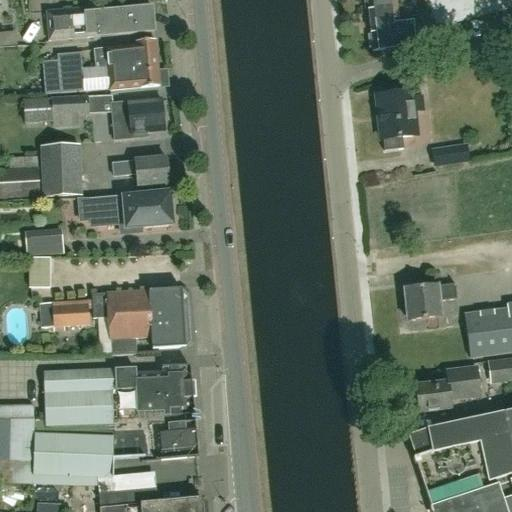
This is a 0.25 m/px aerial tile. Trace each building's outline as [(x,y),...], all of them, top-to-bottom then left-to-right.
[(368,23),(396,19),(396,15),(410,13),(409,9),(413,9),(411,0),(362,0),(364,10),(366,10),(368,23)] [(511,0),(427,0),(431,15),(435,30),(511,10),(511,0)] [(49,42),(154,33),(152,9),(86,15),(85,9),(47,12),(49,42)] [(431,15),(396,19),(368,23),(369,36),(367,36),(369,50),(371,49),(371,52),(384,50),(385,54),(397,53),(397,48),(414,46),(423,44),(423,33),(435,30),(431,15)] [(93,50),(95,69),(58,72),(60,95),(84,93),(110,91),(110,92),(160,87),(155,41),(136,43),(136,47),(117,49),(93,50)] [(380,141),(382,141),(384,153),(403,150),(402,138),(415,137),(419,136),(416,112),(421,111),(420,97),(409,98),(408,94),(404,94),(375,98),(380,141)] [(77,116),(88,116),(87,99),(52,101),(52,100),(23,102),(24,125),(52,123),(52,130),(78,129),(77,116)] [(147,134),(164,132),(161,101),(111,106),(114,143),(147,140),(147,134)] [(433,168),(469,163),(467,145),(431,150),(433,168)] [(82,197),(79,148),(41,151),(44,200),(82,197)] [(9,160),(9,171),(0,170),(0,199),(39,198),(38,168),(38,159),(9,160)] [(167,159),(135,162),(112,164),(113,178),(136,176),(137,186),(169,183),(167,159)] [(125,230),(173,226),(170,193),(89,199),(91,227),(124,224),(125,230)] [(25,233),(26,258),(63,256),(61,230),(25,233)] [(28,259),(29,289),(51,289),(50,259),(28,259)] [(438,303),(455,301),(454,285),(404,290),(407,322),(439,319),(438,303)] [(96,324),(97,336),(99,358),(111,358),(136,356),(136,341),(152,339),(153,351),(185,349),(181,290),(107,296),(91,297),(92,320),(96,320),(96,324)] [(87,307),(53,309),(52,304),(39,305),(41,330),(53,329),(89,327),(87,307)] [(470,360),(511,354),(511,310),(463,317),(470,360)] [(490,385),(511,382),(511,359),(487,362),(490,385)] [(97,487),(146,491),(144,474),(112,478),(112,460),(156,457),(157,462),(197,458),(194,424),(189,425),(187,369),(163,370),(163,375),(136,376),(136,370),(44,374),(46,422),(34,421),(33,407),(0,407),(0,484),(36,486),(58,486),(64,487),(97,487)] [(446,373),(447,384),(415,388),(418,413),(451,409),(450,401),(479,397),(476,369),(446,373)] [(432,453),(413,458),(430,511),(511,511),(511,411),(427,429),(432,453)] [(202,511),(202,501),(157,505),(156,490),(146,491),(97,487),(98,495),(99,511),(202,511)]
